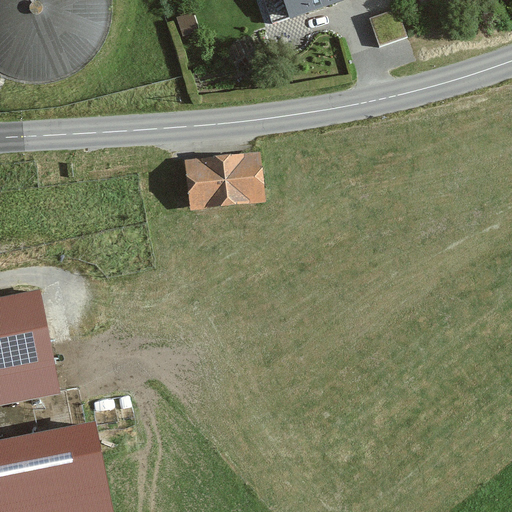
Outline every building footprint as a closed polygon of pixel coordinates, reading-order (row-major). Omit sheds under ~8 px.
[(69,80),(91,64),(107,40),(112,13),(109,0),(0,0),(0,77),(14,85),(42,88),(69,80)] [(348,2),(347,0),(270,0),(279,25),(348,2)] [(399,41),(391,16),(367,25),(375,49),(399,41)] [(256,206),(249,159),(176,168),(182,216),(256,206)] [(0,401),(56,390),(37,293),(0,300),(0,401)] [(107,511),(92,427),(0,444),(0,511),(107,511)]
